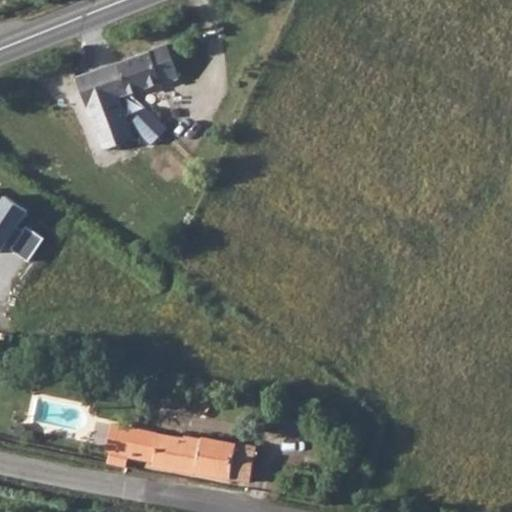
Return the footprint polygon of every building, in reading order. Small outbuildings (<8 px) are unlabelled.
[(74,88),(83,111),(133,139),(121,106),(161,89),(148,57),(74,88)] [(133,139),(83,111),(103,161),(136,147),(133,139)] [(165,140),(150,123),(137,131),(153,149),(165,140)] [(343,449),(349,430),(315,409),(303,429),(323,442),(325,438),(343,449)] [(169,453),(173,427),(122,416),(117,442),(120,443),(121,440),(141,444),(141,447),(169,453)] [(169,453),(169,458),(262,477),(269,447),(173,427),(169,453)] [(121,440),(117,458),(139,463),(141,447),(141,444),(121,440)]
